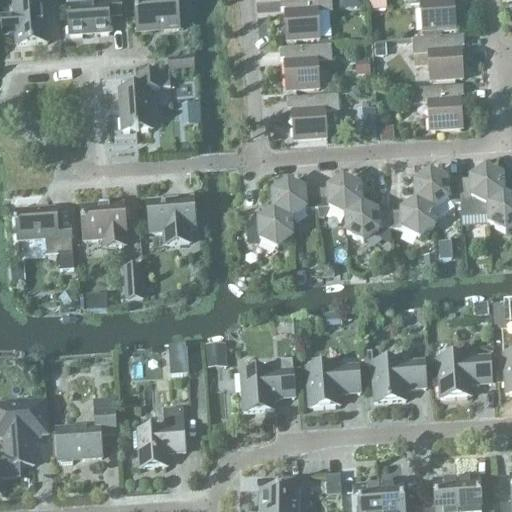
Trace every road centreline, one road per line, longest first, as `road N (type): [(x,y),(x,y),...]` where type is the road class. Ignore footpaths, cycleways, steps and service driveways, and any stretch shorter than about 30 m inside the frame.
road 1 (residential): [(207,509),(237,463),(303,442),(511,425)]
road 2 (residential): [(258,161),(487,144),(501,129),(494,57)]
road 3 (residential): [(0,102),(88,169),(258,161)]
road 4 (residential): [(258,161),(246,0)]
